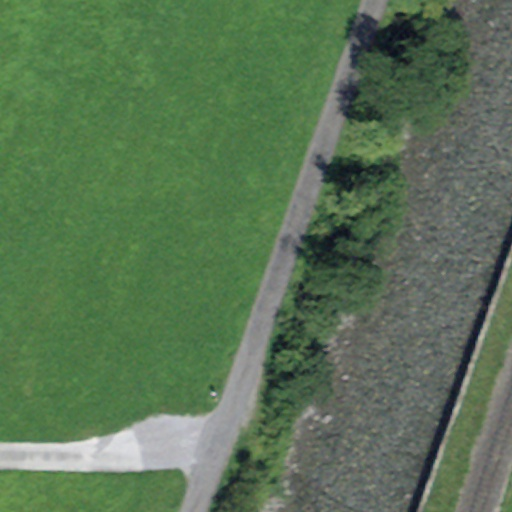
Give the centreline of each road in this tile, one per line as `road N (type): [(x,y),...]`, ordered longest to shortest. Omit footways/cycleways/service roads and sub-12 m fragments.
road 1 (track): [(186,511),(374,0)]
road 2 (track): [(215,433),(0,451)]
